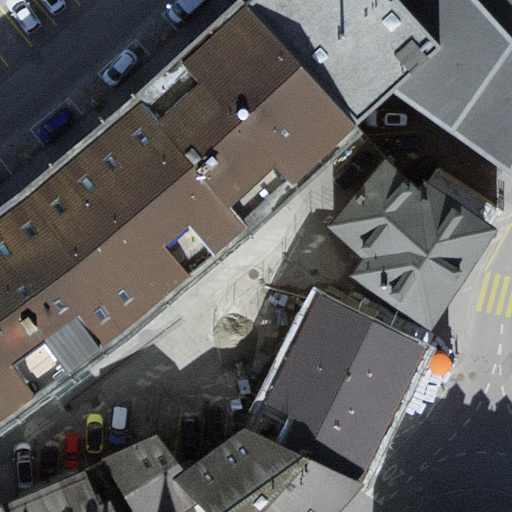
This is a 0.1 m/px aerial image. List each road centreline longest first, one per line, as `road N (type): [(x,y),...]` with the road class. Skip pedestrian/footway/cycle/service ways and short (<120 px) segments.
road 1 (residential): [(0,101),(113,0)]
road 2 (residential): [(378,509),(425,464),(495,422)]
road 3 (tertiary): [(495,422),(497,357),(511,289)]
